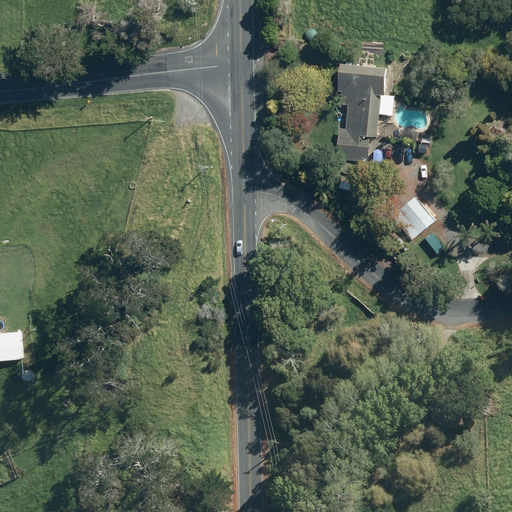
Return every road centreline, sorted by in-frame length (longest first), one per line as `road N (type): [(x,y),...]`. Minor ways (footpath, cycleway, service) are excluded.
road 1 (secondary): [(248,511),(245,190)]
road 2 (residential): [(511,305),(428,308),(397,292),(301,206),(245,190)]
road 3 (tertiary): [(0,93),(244,59)]
road 4 (secondary): [(245,190),(244,59)]
